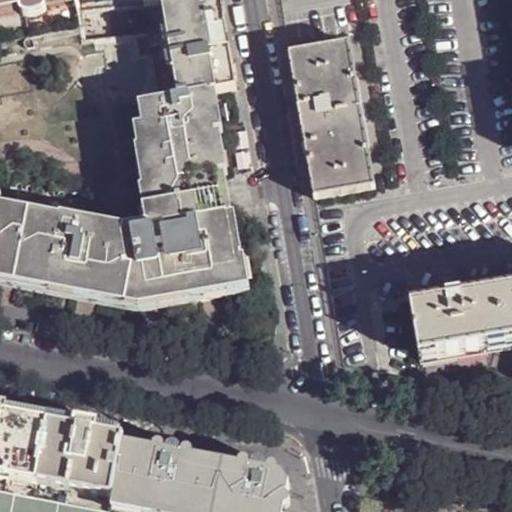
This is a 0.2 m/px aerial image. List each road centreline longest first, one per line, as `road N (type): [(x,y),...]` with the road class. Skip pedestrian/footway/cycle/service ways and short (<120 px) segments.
road 1 (residential): [(250,0),(321,425)]
road 2 (tertiary): [(0,366),(321,425)]
road 3 (tertiary): [(321,425),(511,462)]
